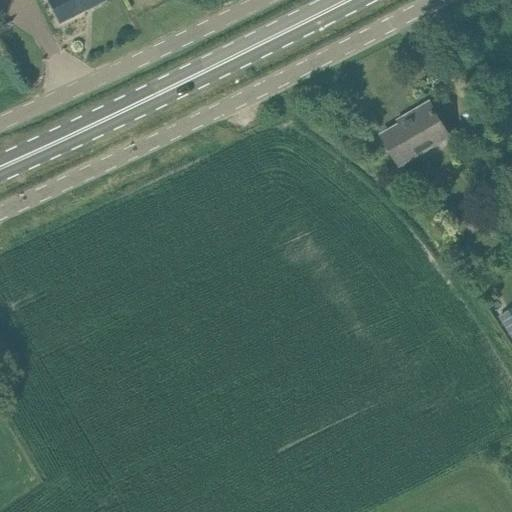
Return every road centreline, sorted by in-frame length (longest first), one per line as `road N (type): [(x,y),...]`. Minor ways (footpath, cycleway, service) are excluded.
road 1 (unclassified): [(0,211),(434,0)]
road 2 (primary): [(0,166),(342,0)]
road 3 (unclassified): [(0,122),(260,0)]
